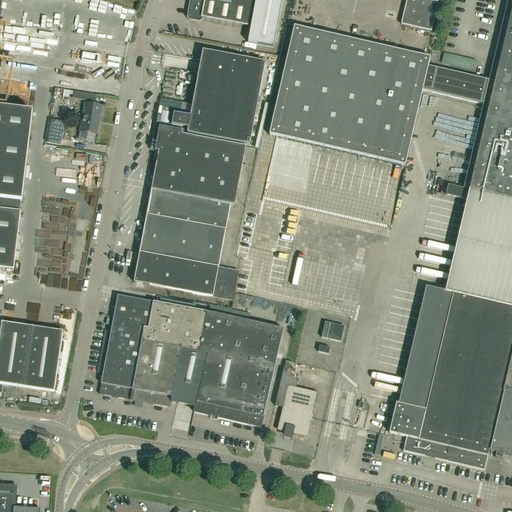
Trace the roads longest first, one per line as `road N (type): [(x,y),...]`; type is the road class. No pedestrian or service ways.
road 1 (unclassified): [(61,431),(137,54),(156,0)]
road 2 (tertiary): [(454,511),(170,452)]
